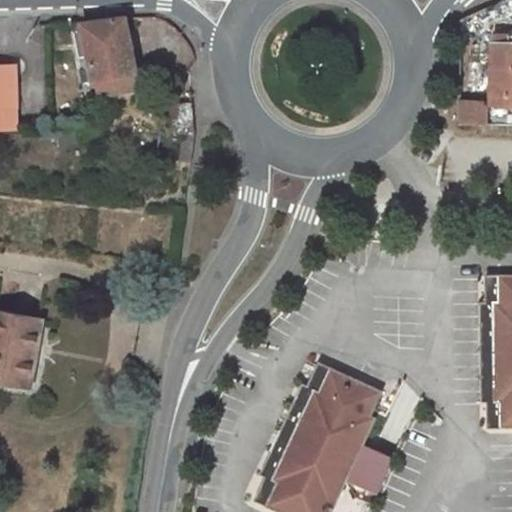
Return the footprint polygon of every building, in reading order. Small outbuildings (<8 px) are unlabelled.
[(125,17),(80,23),(86,57),(90,76),(97,74),(100,94),(110,92),(112,103),(133,99),(131,88),(139,86),(125,17)] [(80,23),(71,24),(78,59),(86,57),(80,23)] [(491,101),(461,102),(460,124),(511,125),(511,42),(491,42),(491,101)] [(15,66),(0,66),(0,128),(16,128),(15,106),(16,106),(15,66)] [(182,135),(179,161),(191,162),(194,134),(191,103),(170,105),(173,136),(182,135)] [(60,136),(60,117),(40,116),(40,135),(60,136)] [(511,275),(498,276),(498,302),(493,302),(494,402),(500,402),(500,429),(511,428),(511,275)] [(487,402),(488,429),(500,429),(500,402),(494,402),(493,302),(498,302),(498,276),(485,276),(486,302),(480,302),(482,403),(487,402)] [(0,381),(26,386),(37,322),(0,315),(0,381)] [(266,475),(255,498),(266,504),(278,479),(272,477),(315,387),(320,389),(331,365),(320,359),(309,384),(304,381),(261,472),(266,475)] [(266,504),(284,511),(326,511),(330,504),(335,506),(346,481),(363,445),(377,416),(372,414),(383,389),(331,365),(320,389),(315,387),(272,477),(278,479),(266,504)] [(381,453),(363,445),(346,481),(381,497),(398,461),(381,453)]
